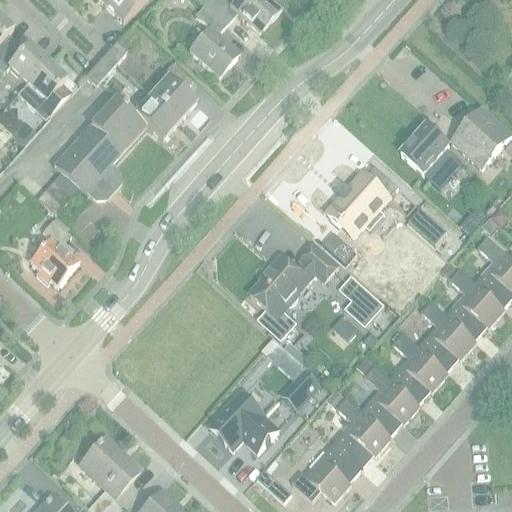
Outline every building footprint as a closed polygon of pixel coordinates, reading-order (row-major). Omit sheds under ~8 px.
[(96,0),(105,8),(112,0),(96,0)] [(112,0),(105,8),(123,25),(145,3),(147,0),(112,0)] [(194,0),(203,8),(225,28),(236,15),(259,35),(280,12),(266,0),(237,0),(230,8),(220,0),(213,0),(212,1),(210,0),(194,0)] [(219,80),(239,57),(217,37),(225,28),(203,8),(195,17),(209,30),(189,53),(219,80)] [(0,18),(0,61),(16,45),(8,37),(13,31),(0,18)] [(8,70),(26,88),(48,65),(30,47),(24,53),(16,45),(0,61),(0,73),(3,76),(8,70)] [(115,45),(105,57),(116,66),(126,55),(115,45)] [(116,66),(105,57),(95,68),(105,78),(116,66)] [(27,88),(18,98),(37,116),(40,112),(47,119),(75,90),(48,65),(26,88),(27,88)] [(151,98),(179,124),(196,105),(184,94),(192,85),(172,67),(163,76),(167,80),(151,98)] [(95,89),(105,78),(95,68),(84,80),(95,89)] [(179,124),(151,98),(145,94),(138,102),(143,107),(134,117),(146,127),(146,128),(162,143),(179,124)] [(87,200),(90,196),(96,202),(104,201),(117,187),(117,178),(108,170),(146,128),(146,127),(134,117),(116,100),(53,169),(87,200)] [(481,113),(468,127),(498,154),(511,139),(481,113)] [(481,173),(498,154),(468,127),(452,146),(481,173)] [(0,150),(11,139),(0,128),(0,150)] [(426,130),(401,158),(423,179),(438,192),(462,166),(447,152),(449,150),(426,130)] [(339,203),(324,219),(338,231),(340,229),(354,241),(363,230),(368,235),(383,219),(377,214),(397,192),(373,171),(364,181),(361,178),(346,194),(343,191),(335,199),(339,203)] [(37,202),(55,218),(70,200),(52,184),(37,202)] [(447,236),(420,212),(408,225),(435,249),(447,236)] [(64,248),(71,241),(52,224),(42,235),(50,242),(29,265),(57,290),(78,267),(64,254),(67,251),(64,248)] [(493,266),(475,287),(503,312),(511,301),(511,262),(487,241),(477,252),(493,266)] [(343,244),(333,255),(354,274),(364,262),(343,244)] [(270,276),(250,299),(267,315),(259,324),(280,343),(294,327),(281,316),(288,308),(293,307),(297,302),(298,297),(309,285),(308,285),(315,277),(324,286),(338,271),(314,249),(300,264),(304,267),(297,275),(281,260),(268,275),(270,276)] [(465,298),(446,319),(475,344),(486,330),(488,332),(505,313),(503,312),(475,287),(459,273),(449,284),(465,298)] [(352,283),(341,295),(353,305),(346,314),(364,329),(381,310),(352,283)] [(476,345),(475,344),(446,319),(431,305),(421,316),(436,330),(418,351),(446,376),(458,363),(460,364),(476,345)] [(408,362),(390,383),(418,408),(430,395),(431,396),(448,377),(446,376),(418,351),(402,337),(401,339),(396,345),(392,348),(408,362)] [(355,373),(364,381),(374,369),(365,361),(355,373)] [(361,415),(390,440),(401,427),(403,428),(420,409),(418,408),(390,383),(374,369),(364,381),(380,394),(361,415)] [(283,401),(297,415),(319,392),(304,378),(283,401)] [(258,458),(278,435),(264,422),(265,421),(241,398),(208,433),(232,455),(243,444),(258,458)] [(351,426),(333,448),(363,474),(364,473),(362,472),(373,459),(375,460),(391,442),(390,440),(361,415),(346,401),(336,413),(351,426)] [(120,511),(111,503),(139,473),(104,439),(95,448),(97,450),(80,468),(105,492),(87,511),(120,511)] [(363,474),(333,448),(305,479),(302,477),(292,488),(312,506),(319,497),(317,495),(319,493),(334,507),(351,488),(349,486),(360,474),(362,475),(363,474)] [(264,473),(257,482),(283,506),(291,497),(264,473)] [(180,511),(161,493),(142,511),(180,511)] [(65,511),(51,498),(37,511),(65,511)]
